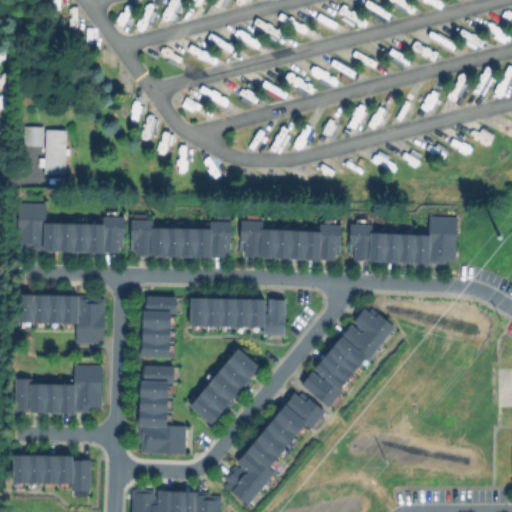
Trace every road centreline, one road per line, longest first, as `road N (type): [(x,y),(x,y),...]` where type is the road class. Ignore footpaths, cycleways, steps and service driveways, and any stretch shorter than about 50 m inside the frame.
road 1 (residential): [(114,469),(186,469),(212,458),(336,307),(342,281)]
road 2 (residential): [(29,271),(342,281)]
road 3 (residential): [(342,281),(460,286),(511,308)]
road 4 (residential): [(116,436),(122,274)]
